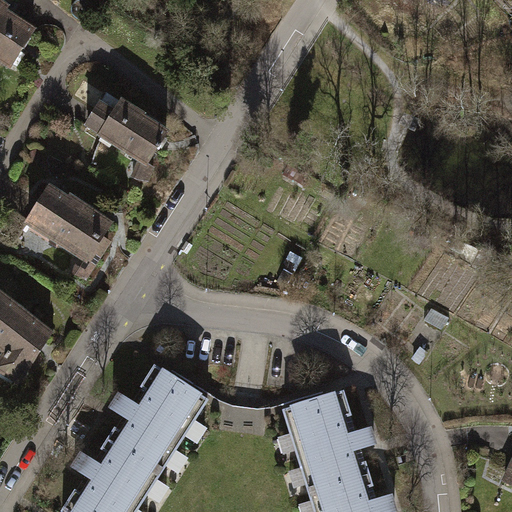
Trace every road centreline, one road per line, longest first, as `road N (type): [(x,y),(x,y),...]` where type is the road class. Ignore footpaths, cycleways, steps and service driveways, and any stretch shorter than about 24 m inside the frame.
road 1 (residential): [(436,511),(427,451),(404,402),(370,366),(324,338),(279,324),(178,312),(128,294)]
road 2 (residential): [(128,294),(308,0)]
road 3 (track): [(316,0),(394,78),(403,101),(402,153),(416,181),(511,227)]
road 4 (residential): [(0,489),(128,294)]
